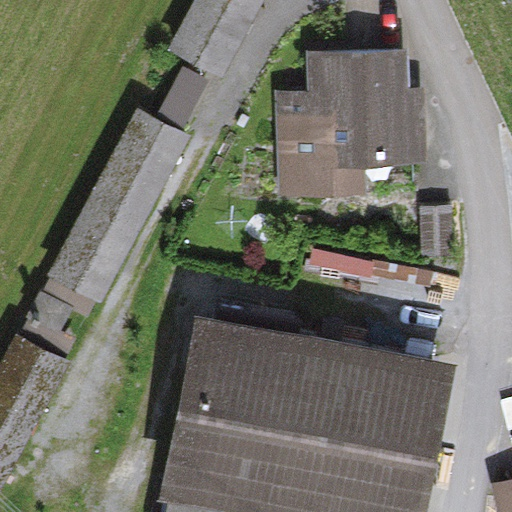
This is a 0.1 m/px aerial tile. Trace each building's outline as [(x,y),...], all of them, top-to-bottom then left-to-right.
[(219,65),(253,0),(193,0),(173,40),(219,65)] [(335,180),(334,150),(416,147),(414,87),(399,88),(398,49),(318,51),(319,92),(283,94),(286,181),(335,180)] [(98,290),(184,130),(139,105),(52,265),(98,290)] [(421,203),(422,251),(451,250),(450,201),(421,203)] [(57,323),(69,302),(41,287),(29,308),(57,323)] [(399,511),(433,355),(213,311),(174,511),(399,511)] [(0,471),(63,355),(17,330),(0,362),(0,471)]
